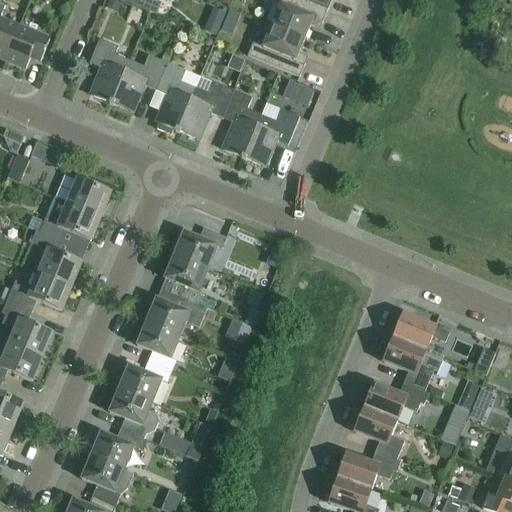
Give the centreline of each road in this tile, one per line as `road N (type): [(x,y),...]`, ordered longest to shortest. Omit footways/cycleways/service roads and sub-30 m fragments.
road 1 (residential): [(24,511),(160,166)]
road 2 (residential): [(387,264),(300,511)]
road 3 (residential): [(280,211),(370,0)]
road 4 (residential): [(160,166),(30,114)]
road 5 (residential): [(511,313),(387,264)]
road 6 (residential): [(280,211),(160,166)]
road 7 (residential): [(30,114),(79,0)]
